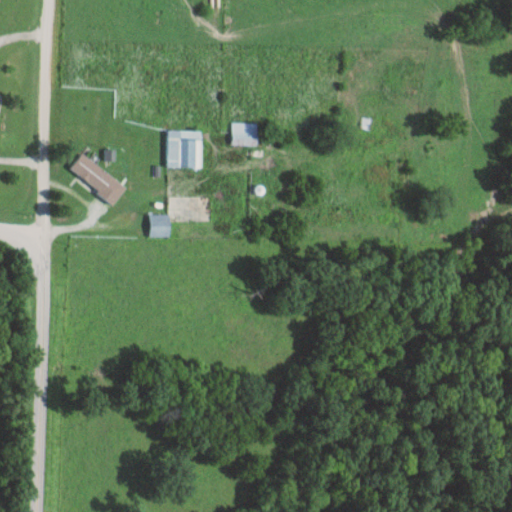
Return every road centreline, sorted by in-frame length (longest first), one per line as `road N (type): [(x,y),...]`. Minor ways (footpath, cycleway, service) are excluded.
road 1 (tertiary): [(32,511),(42,232)]
road 2 (residential): [(42,232),(51,0)]
